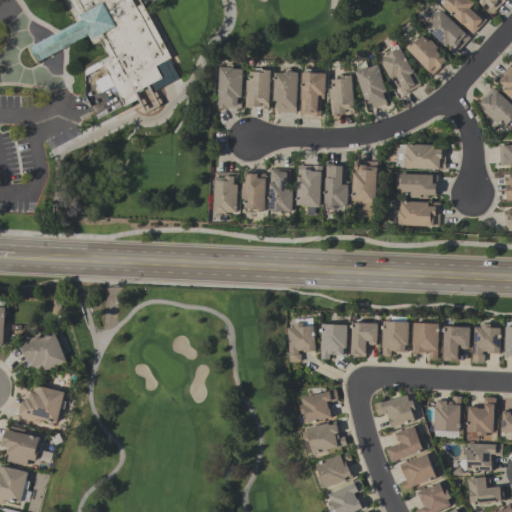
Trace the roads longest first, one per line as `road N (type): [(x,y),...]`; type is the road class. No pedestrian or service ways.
road 1 (tertiary): [(13,255),(511,278)]
road 2 (residential): [(254,138),(327,143),(396,132),(447,95),(511,28)]
road 3 (residential): [(357,386),(511,390)]
road 4 (residential): [(395,511),(355,403),(357,386)]
